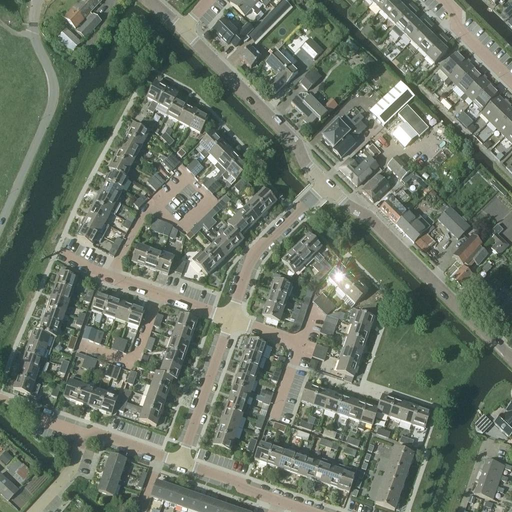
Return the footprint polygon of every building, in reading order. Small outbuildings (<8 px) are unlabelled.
[(75,29),(103,0),(83,0),(78,5),(77,4),(63,18),(75,29)] [(243,0),(233,0),(230,4),(232,6),(237,11),(245,17),(251,10),(254,12),(253,14),(257,17),(261,13),(255,7),(253,9),(243,0)] [(243,0),(253,9),(255,7),(260,1),(262,4),(261,5),(266,8),(269,4),(264,0),(243,0)] [(380,12),(392,0),(376,0),(372,5),(380,12)] [(388,20),(401,6),(397,2),(399,0),(392,0),(380,12),(388,20)] [(395,27),(415,8),(411,4),(405,10),(401,6),(388,20),(395,27)] [(509,18),(511,14),(511,7),(511,6),(503,13),(509,18)] [(395,27),(391,31),(399,39),(403,35),(416,22),(412,18),(418,12),(415,8),(395,27)] [(85,40),(101,22),(93,16),(77,33),(85,40)] [(268,26),(274,21),(271,17),(265,22),(268,26)] [(411,43),(430,23),(426,20),(420,26),(416,22),(403,35),(411,43)] [(238,35),(224,21),(213,31),(228,46),(231,43),(236,48),(252,31),(247,25),(238,35)] [(255,43),(269,29),(263,23),(249,38),(255,43)] [(418,50),(432,37),(428,33),(434,27),(430,23),(411,43),(418,50)] [(72,54),(81,44),(67,30),(57,40),(72,54)] [(426,58),(445,38),(442,35),(436,41),(432,37),(418,50),(426,58)] [(445,38),(426,58),(434,66),(447,52),(443,48),(449,42),(445,38)] [(312,63),(322,54),(310,41),(300,51),(312,63)] [(240,57),(251,69),(261,58),(256,53),(258,50),(253,44),(250,47),(240,57)] [(298,74),(277,52),(265,64),(271,69),(272,68),(279,75),(268,86),(276,94),(285,85),(286,86),(298,74)] [(457,53),(440,71),(436,75),(444,83),(448,79),(467,60),(464,57),(463,58),(457,53)] [(365,66),(369,70),(374,64),(369,59),(365,63),(365,66)] [(456,87),(474,70),(469,65),(470,63),(467,60),(448,79),(444,83),(443,84),(447,87),(452,82),(456,87)] [(465,95),(484,76),(481,73),(479,75),(474,70),(456,87),(464,95),(465,95)] [(307,92),(321,78),(314,71),(300,85),(307,92)] [(473,103),(490,86),(485,81),(487,79),(484,76),(465,95),(464,95),(460,100),(463,103),(468,98),(473,103)] [(370,113),(384,127),(404,108),(415,98),(401,83),(370,113)] [(158,106),(167,90),(155,84),(146,100),(152,103),(147,112),(153,115),(158,106)] [(490,86),(473,103),(481,111),(500,92),(497,89),(495,91),(490,86)] [(158,106),(169,112),(175,101),(178,96),(167,90),(158,106)] [(318,119),(320,121),(327,114),(310,97),(309,98),(306,95),(300,95),(291,104),(306,118),(303,121),(309,128),(318,119)] [(489,122),(508,104),(505,100),(503,102),(498,97),(481,115),(489,122)] [(175,101),(169,112),(166,117),(178,123),(186,107),(175,101)] [(497,130),(511,114),(511,110),(509,108),(511,106),(508,104),(489,122),(497,130)] [(189,129),(197,113),(186,107),(178,123),(189,129)] [(407,107),(398,116),(419,138),(428,130),(407,107)] [(197,113),(189,129),(200,135),(208,119),(197,113)] [(505,138),(511,130),(511,114),(497,130),(505,138)] [(366,117),(358,125),(364,130),(371,122),(366,117)] [(346,124),(342,119),(338,123),(338,122),(322,138),(325,141),(325,143),(328,147),(330,146),(334,149),(349,134),(342,127),(346,124)] [(466,129),(467,130),(473,124),(467,119),(461,124),(466,129)] [(145,129),(149,123),(143,120),(140,126),(145,129)] [(393,137),(404,149),(417,137),(405,125),(393,137)] [(126,137),(142,146),(148,134),(132,126),(126,137)] [(347,137),(333,150),(332,151),(341,160),(356,146),(351,140),(355,136),(351,133),(347,136),(347,137)] [(165,143),(169,138),(165,134),(160,138),(165,143)] [(209,155),(222,143),(213,134),(200,146),(205,151),(200,155),(205,159),(209,155)] [(136,157),(142,146),(126,137),(120,148),(136,157)] [(169,138),(165,143),(169,147),(174,143),(169,138)] [(218,164),(230,151),(222,143),(209,155),(218,164)] [(130,167),(136,157),(120,148),(115,159),(130,167)] [(181,159),(186,155),(181,150),(177,154),(181,159)] [(504,150),(496,158),(499,162),(507,153),(504,150)] [(217,182),(227,173),(239,160),(230,151),(218,164),(214,167),(220,173),(215,180),(217,182)] [(167,159),(176,167),(180,163),(171,154),(167,159)] [(176,167),(167,159),(166,159),(163,157),(160,160),(163,163),(162,163),(171,172),(176,167)] [(397,157),(387,167),(392,173),(401,182),(404,186),(414,177),(413,176),(414,175),(412,172),(397,157)] [(109,170),(112,172),(124,179),(130,167),(115,159),(109,170)] [(349,161),(339,171),(357,188),(374,171),(377,168),(378,168),(377,167),(370,160),(369,159),(366,162),(358,170),(349,161)] [(191,173),(199,165),(195,160),(186,169),(191,173)] [(239,160),(227,173),(236,182),(248,169),(239,160)] [(199,165),(191,173),(195,178),(204,169),(199,165)] [(128,181),(124,179),(112,172),(106,183),(122,192),(128,181)] [(151,178),(160,187),(164,183),(156,174),(151,178)] [(377,176),(361,192),(373,204),(389,188),(377,176)] [(155,192),(160,187),(151,178),(147,183),(155,192)] [(208,191),(217,182),(215,180),(212,178),(204,187),(208,191)] [(239,184),(244,189),(248,184),(244,180),(239,184)] [(217,182),(208,191),(212,195),(221,187),(217,182)] [(116,202),(122,192),(106,183),(100,194),(116,202)] [(239,193),(244,189),(239,184),(235,189),(239,193)] [(254,199),(267,212),(276,203),(263,191),(254,199)] [(394,197),(379,210),(396,226),(409,213),(406,209),(402,205),(409,199),(403,192),(396,199),(394,197)] [(110,213),(110,214),(114,216),(120,205),(116,203),(116,202),(100,194),(94,205),(110,213)] [(138,200),(143,205),(147,200),(142,196),(138,200)] [(221,201),(226,206),(231,202),(226,197),(221,201)] [(258,221),(267,212),(254,199),(245,208),(258,221)] [(138,209),(143,205),(138,200),(133,204),(138,209)] [(222,211),(226,206),(221,201),(217,206),(222,211)] [(104,224),(110,214),(110,213),(94,205),(88,216),(104,224)] [(249,230),(258,221),(245,208),(236,217),(249,230)] [(458,241),(469,228),(470,228),(450,209),(438,221),(458,241)] [(409,213),(396,226),(414,244),(425,234),(430,229),(419,217),(416,220),(409,213)] [(203,219),(212,228),(217,224),(208,215),(203,219)] [(98,236),(104,224),(88,216),(82,227),(98,236)] [(125,222),(131,225),(134,219),(128,216),(125,222)] [(240,239),(249,230),(236,217),(228,226),(230,229),(240,239)] [(207,233),(212,228),(203,219),(199,223),(207,233)] [(156,234),(160,221),(155,220),(150,232),(156,234)] [(160,221),(156,234),(162,236),(166,224),(160,221)] [(128,230),(131,225),(125,222),(122,227),(128,230)] [(495,245),(490,250),(499,257),(509,246),(498,236),(503,231),(498,225),(492,230),(496,234),(491,240),(495,245)] [(98,236),(82,227),(76,238),(92,247),(95,241),(100,243),(102,238),(98,236)] [(221,238),(234,251),(243,242),(240,239),(230,229),(224,235),(220,230),(217,234),(221,238)] [(190,241),(195,237),(190,232),(185,236),(190,241)] [(477,267),(488,255),(480,248),(482,245),(472,236),(453,257),(463,267),(452,280),(461,288),(472,276),(469,273),(471,271),(469,269),(474,264),(477,267)] [(327,274),(332,270),(317,254),(321,249),(309,237),(300,246),(312,258),(323,270),(327,274)] [(114,244),(120,247),(123,241),(117,238),(114,244)] [(225,259),(234,251),(221,238),(212,246),(225,259)] [(117,252),(120,247),(114,244),(111,249),(117,252)] [(216,268),(225,259),(212,246),(204,255),(203,255),(216,268)] [(303,267),(312,258),(300,246),(291,254),(303,267)] [(144,268),(150,251),(138,247),(132,264),(144,268)] [(156,272),(162,255),(150,251),(144,268),(156,272)] [(203,255),(204,255),(201,252),(191,261),(207,277),(216,268),(203,255)] [(294,276),(303,267),(291,254),(282,263),(294,276)] [(170,272),(174,259),(162,255),(156,272),(168,276),(170,272)] [(175,274),(179,261),(174,259),(170,272),(175,274)] [(179,261),(175,274),(181,276),(186,263),(179,261)] [(449,278),(458,269),(453,264),(444,274),(449,278)] [(486,274),(492,268),(487,264),(481,270),(486,274)] [(337,288),(350,275),(341,267),(328,279),(337,288)] [(319,283),(323,278),(327,274),(323,270),(314,278),(319,283)] [(56,286),(73,292),(77,280),(60,274),(56,286)] [(346,297),(359,285),(350,275),(337,288),(346,297)] [(491,289),(484,282),(478,277),(473,282),(474,282),(465,292),(478,304),(487,294),(488,296),(493,291),(495,293),(496,293),(501,287),(496,283),(491,289)] [(314,287),(319,283),(314,278),(310,282),(314,287)] [(271,294),(288,300),(292,288),(275,282),(271,294)] [(359,285),(346,297),(355,306),(368,294),(359,285)] [(69,304),(73,292),(56,286),(52,298),(69,304)] [(86,297),(92,299),(94,293),(88,290),(86,297)] [(503,300),(496,293),(495,293),(493,291),(488,296),(487,294),(478,304),(490,315),(493,312),(502,319),(511,306),(511,293),(504,302),(503,301),(503,300)] [(284,312),(288,300),(271,294),(267,306),(284,312)] [(317,308),(326,299),(322,295),(313,304),(317,308)] [(103,316),(109,300),(97,296),(91,312),(103,316)] [(90,305),(92,299),(86,297),(83,303),(90,305)] [(65,315),(69,304),(52,298),(48,310),(65,315)] [(322,313),(331,304),(326,299),(317,308),(322,313)] [(115,320),(121,304),(109,300),(103,316),(115,320)] [(127,325),(132,308),(121,304),(115,320),(127,325)] [(322,313),(327,317),(335,308),(331,304),(322,313)] [(280,324),(284,312),(267,306),(262,318),(280,324)] [(132,308),(127,325),(139,329),(145,312),(132,308)] [(48,310),(44,322),(60,327),(65,315),(48,310)] [(359,312),(353,310),(350,319),(355,321),(353,325),(353,326),(370,332),(374,320),(358,314),(359,312)] [(298,317),(304,319),(307,313),(301,311),(298,317)] [(338,321),(341,313),(327,317),(331,319),(338,321)] [(78,320),(84,322),(86,316),(80,314),(78,320)] [(304,319),(298,317),(292,314),(290,321),(296,323),(302,325),(304,319)] [(176,328),(193,334),(197,322),(196,322),(180,316),(176,328)] [(325,323),(336,327),(338,321),(331,319),(327,317),(325,323)] [(82,328),(84,322),(78,320),(76,326),(82,328)] [(159,329),(161,323),(155,321),(153,327),(159,329)] [(44,322),(40,333),(55,339),(56,339),(60,327),(44,322)] [(334,333),(336,327),(325,323),(323,329),(334,333)] [(366,344),(370,332),(353,326),(349,338),(366,344)] [(189,346),(193,334),(176,328),(172,340),(189,346)] [(332,339),(334,333),(323,329),(320,335),(332,339)] [(93,344),(98,332),(92,330),(88,341),(93,344)] [(40,333),(34,331),(30,343),(51,351),(55,339),(40,333)] [(98,332),(93,344),(99,346),(104,334),(98,332)] [(117,352),(121,340),(116,338),(111,350),(117,352)] [(362,355),(366,344),(349,338),(345,350),(362,355)] [(121,340),(117,352),(123,354),(127,342),(121,340)] [(185,358),(189,346),(172,340),(168,352),(185,358)] [(246,352),(263,358),(267,347),(250,341),(246,352)] [(30,343),(26,355),(47,363),(51,351),(30,343)] [(73,352),(75,346),(69,344),(67,350),(73,352)] [(314,352),(326,356),(328,350),(316,346),(314,352)] [(357,367),(362,355),(345,350),(341,361),(357,367)] [(181,370),(185,358),(168,352),(164,364),(181,370)] [(259,370),(263,358),(246,352),(242,364),(259,370)] [(324,362),(326,356),(314,352),(312,358),(324,362)] [(26,355),(21,367),(38,373),(43,375),(47,363),(26,355)] [(87,371),(91,359),(86,357),(81,369),(87,371)] [(147,365),(149,359),(143,357),(141,362),(147,365)] [(283,366),(284,365),(286,360),(280,358),(277,364),(283,366)] [(91,359),(87,371),(93,373),(97,361),(91,359)] [(61,367),(67,370),(69,364),(63,361),(61,367)] [(353,379),(357,367),(341,361),(336,373),(353,379)] [(160,375),(173,380),(177,381),(181,370),(164,364),(160,375)] [(254,382),(259,370),(242,364),(238,376),(254,382)] [(110,379),(114,367),(109,365),(105,377),(110,379)] [(34,385),(38,373),(21,367),(17,379),(34,385)] [(65,376),(67,370),(61,367),(59,374),(65,376)] [(114,367),(110,379),(117,381),(121,369),(114,367)] [(129,379),(135,381),(137,375),(131,373),(129,379)] [(173,380),(160,375),(156,374),(152,386),(169,392),(173,380)] [(250,394),(254,382),(238,376),(234,388),(250,394)] [(69,383),(64,399),(76,404),(81,387),(83,382),(71,378),(69,383)] [(40,387),(34,385),(17,379),(13,391),(36,399),(40,387)] [(81,387),(76,404),(87,408),(93,391),(95,386),(83,382),(81,387)] [(165,404),(169,392),(152,386),(147,398),(165,404)] [(313,407),(319,390),(307,386),(301,403),(313,407)] [(234,388),(230,400),(246,405),(249,399),(253,400),(254,395),(250,394),(234,388)] [(324,411),(330,394),(319,390),(313,407),(324,411)] [(93,391),(87,408),(99,412),(105,395),(93,391)] [(336,415),(342,398),(330,394),(324,411),(336,415)] [(105,395),(99,412),(111,416),(115,406),(117,399),(105,395)] [(121,402),(127,404),(129,398),(123,396),(121,402)] [(161,416),(165,404),(147,398),(143,410),(161,416)] [(348,419),(354,402),(342,398),(336,415),(348,419)] [(378,411),(376,414),(388,418),(394,402),(383,398),(378,411)] [(242,417),(246,405),(230,400),(226,411),(242,417)] [(124,410),(127,404),(121,402),(118,408),(124,410)] [(354,402),(348,419),(360,424),(366,407),(354,402)] [(400,422),(406,406),(394,402),(388,418),(400,422)] [(511,404),(505,412),(507,414),(504,417),(502,415),(495,423),(493,424),(509,440),(511,437),(511,404)] [(412,427),(418,410),(406,406),(400,422),(412,427)] [(366,407),(360,424),(357,430),(363,432),(365,426),(372,428),(376,414),(378,411),(366,407)] [(156,427),(161,416),(143,410),(139,421),(156,427)] [(418,410),(412,427),(424,431),(430,414),(418,410)] [(238,429),(242,417),(226,411),(221,424),(238,429)] [(257,423),(263,425),(265,419),(259,416),(257,423)] [(261,431),(263,425),(257,423),(255,429),(261,431)] [(234,441),(238,429),(221,424),(217,435),(234,441)] [(307,424),(305,430),(311,432),(313,426),(307,424)] [(280,426),(278,432),(284,434),(286,428),(280,426)] [(384,431),(382,437),(388,439),(390,433),(384,431)] [(303,434),(301,440),(307,442),(309,436),(303,434)] [(230,453),(234,441),(217,435),(213,447),(230,453)] [(407,439),(405,445),(411,447),(414,441),(407,439)] [(272,448),(273,448),(275,443),(269,441),(267,446),(261,444),(255,461),(266,465),(272,448)] [(327,442),(325,448),(331,450),(333,444),(327,442)] [(253,454),(255,448),(249,446),(247,452),(253,454)] [(272,448),(266,465),(278,469),(284,452),(273,448),(272,448)] [(395,448),(390,462),(409,469),(414,455),(395,448)] [(351,450),(348,456),(354,458),(357,452),(351,450)] [(290,473),(296,456),(284,452),(278,469),(290,473)] [(296,456),(290,473),(301,477),(307,460),(309,456),(297,452),(296,456)] [(8,454),(2,460),(7,465),(13,459),(8,454)] [(107,469),(121,474),(125,462),(111,457),(107,469)] [(15,459),(6,469),(14,475),(23,466),(15,459)] [(313,481),(319,464),(307,460),(301,477),(313,481)] [(501,479),(501,477),(504,470),(511,472),(511,467),(505,465),(505,467),(487,461),(483,473),(501,479)] [(404,483),(409,469),(390,462),(385,477),(404,483)] [(325,485),(331,468),(319,464),(313,481),(325,485)] [(331,468),(325,485),(337,489),(343,473),(344,468),(332,464),(331,468)] [(344,468),(343,473),(337,489),(349,494),(355,477),(354,477),(356,472),(344,468)] [(117,486),(121,474),(107,469),(103,481),(117,486)] [(508,479),(501,477),(501,479),(483,473),(479,484),(497,490),(498,488),(500,481),(507,483),(508,479)] [(1,475),(0,476),(0,494),(8,502),(18,491),(1,475)] [(399,498),(404,483),(385,477),(380,491),(399,498)] [(113,498),(117,486),(103,481),(98,493),(113,498)] [(164,502),(169,487),(157,483),(152,498),(164,502)] [(504,490),(498,488),(497,490),(479,484),(475,495),(493,501),(496,492),(503,494),(504,490)] [(176,506),(180,492),(169,487),(164,502),(176,506)] [(395,511),(399,498),(380,491),(375,505),(395,511)] [(187,510),(192,496),(180,492),(176,506),(187,510)] [(192,511),(199,511),(204,500),(192,496),(187,510),(192,511)] [(212,511),(215,504),(204,500),(199,511),(212,511)]
